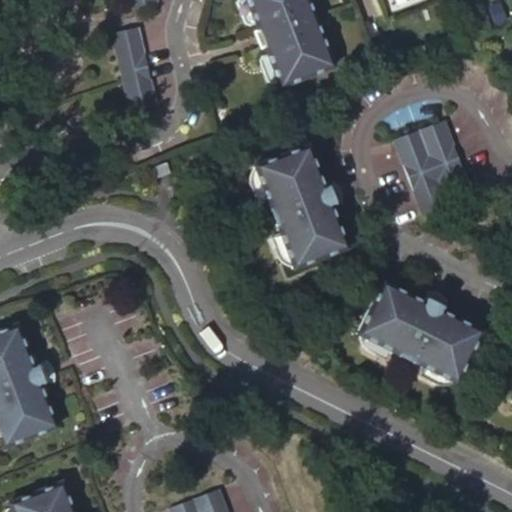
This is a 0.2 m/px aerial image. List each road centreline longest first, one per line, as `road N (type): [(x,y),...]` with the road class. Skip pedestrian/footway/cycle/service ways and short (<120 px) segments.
road 1 (tertiary): [(13,251),(75,228),(135,228),(164,247),(206,331),(227,351),(511,494)]
road 2 (residential): [(0,157),(134,141),(165,126),(186,102),(165,34),(177,0)]
road 3 (residential): [(255,511),(241,471),(217,452),(182,441),(161,441),(138,458),(133,511)]
